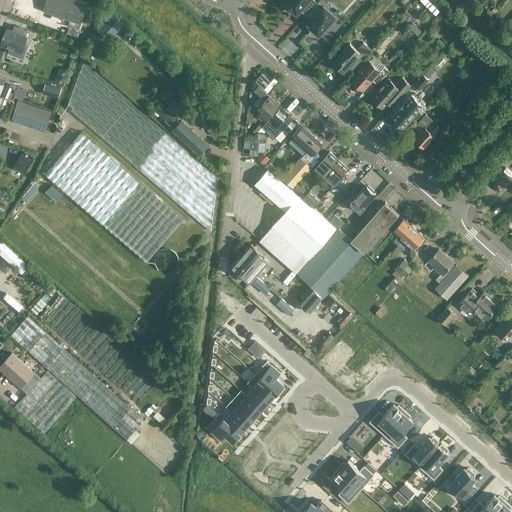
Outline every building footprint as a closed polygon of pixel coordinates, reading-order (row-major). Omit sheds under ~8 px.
[(76,0),(46,0),(43,10),(81,23),(88,4),(76,0)] [(300,10),(305,14),(316,2),(313,0),(288,0),(285,4),(292,11),(293,10),(297,13),(300,10)] [(311,28),(319,35),(335,17),(324,7),(321,10),(316,5),(306,15),(312,20),(308,24),(312,27),(311,28)] [(112,12),(96,29),(110,41),(125,24),(112,12)] [(416,19),(424,25),(427,21),(419,15),(416,19)] [(409,27),(418,34),(422,29),(413,22),(409,27)] [(23,64),(34,32),(19,27),(19,28),(15,26),(14,31),(7,29),(2,44),(9,47),(5,58),(23,64)] [(331,62),(337,67),(338,66),(344,71),(354,61),(358,65),(372,50),(364,42),(357,50),(350,43),(339,56),(337,55),(331,62)] [(351,80),(363,91),(373,80),(377,84),(389,71),(384,67),(380,71),(368,60),(351,80)] [(211,231),(218,178),(83,61),(67,107),(211,231)] [(265,68),(255,79),(260,84),(256,88),(265,95),(278,80),(265,68)] [(185,92),(193,83),(186,77),(178,85),(185,92)] [(371,98),(383,108),(391,99),(395,103),(412,86),(402,77),(395,84),(388,78),(371,98)] [(0,82),(0,91),(1,90),(6,92),(9,86),(0,82)] [(58,98),(61,88),(46,83),(43,93),(58,98)] [(392,116),(403,126),(423,104),(412,94),(405,101),(398,109),(392,116)] [(269,96),(265,100),(261,96),(254,104),(262,112),(258,116),(264,121),(279,105),(269,96)] [(174,99),(168,106),(162,101),(154,109),(173,127),(181,119),(175,113),(182,105),(174,99)] [(46,131),(52,111),(18,100),(11,121),(46,131)] [(270,117),(262,127),(274,138),(283,129),(287,132),(297,121),(280,106),(270,117)] [(194,117),(207,129),(215,136),(223,127),(216,120),(202,108),(194,117)] [(430,132),(437,125),(425,114),(418,121),(424,127),(414,139),(423,148),(434,136),(430,132)] [(200,153),(208,145),(181,120),(173,129),(200,153)] [(303,126),(293,137),(312,154),(321,143),(303,126)] [(184,219),(82,131),(45,173),(148,261),(184,219)] [(253,131),(250,154),(258,155),(259,150),(264,150),(266,132),(253,131)] [(325,153),(304,177),(305,178),(307,177),(309,178),(315,172),(317,173),(322,166),(326,170),(337,158),(330,151),(327,155),(325,153)] [(262,152),(259,156),(257,158),(264,165),(270,158),(262,152)] [(24,173),(33,158),(22,153),(14,167),(24,173)] [(300,157),(281,177),(292,187),(310,166),(300,157)] [(349,168),(337,158),(326,170),(327,170),(330,166),(323,175),(334,185),(349,168)] [(336,226),(268,169),(256,184),(266,193),(278,203),(286,210),(260,240),(296,271),(336,226)] [(35,180),(22,197),(26,200),(39,183),(35,180)] [(311,187),(318,196),(325,191),(318,182),(311,187)] [(47,191),(57,200),(62,194),(52,185),(47,191)] [(350,203),(355,207),(354,209),(357,212),(359,210),(360,212),(376,194),(372,191),(373,189),(368,185),(367,187),(366,186),(350,203)] [(310,190),(303,197),(314,207),(321,199),(310,190)] [(398,213),(385,202),(352,239),(338,228),(337,227),(297,272),(314,287),(300,302),(310,311),(365,250),(398,213)] [(398,245),(414,228),(403,219),(393,230),(399,235),(394,241),(398,245)] [(424,237),(414,228),(398,245),(403,248),(408,243),(413,248),(424,237)] [(0,253),(45,294),(52,286),(0,239),(0,253)] [(264,255),(251,243),(230,266),(249,283),(250,282),(254,285),(251,289),(266,303),(275,293),(262,281),(263,279),(257,273),(269,261),(263,256),(264,255)] [(182,260),(182,258),(182,256),(181,253),(179,250),(176,247),(173,246),(170,245),(168,246),(165,246),(163,247),(161,249),(160,251),(158,253),(157,255),(157,258),(157,261),(158,263),(159,265),(161,267),(163,269),(166,270),(168,271),(170,271),(173,270),(175,269),(177,268),(179,267),(180,265),(181,263),(182,260)] [(447,299),(468,275),(456,264),(455,265),(453,263),(454,262),(439,249),(428,260),(434,265),(433,267),(440,274),(436,279),(440,282),(435,288),(447,299)] [(485,319),(498,304),(484,291),(480,295),(472,288),(461,300),(471,309),(472,307),(485,319)] [(329,340),(325,337),(325,336),(300,314),(298,315),(276,295),(266,305),(289,325),(315,348),(315,347),(319,351),(329,340)] [(233,329),(236,309),(229,307),(230,300),(221,299),(216,326),(233,329)] [(447,306),(437,317),(446,325),(456,314),(447,306)] [(128,439),(144,420),(28,315),(11,334),(128,439)] [(503,318),(494,330),(491,332),(507,346),(511,341),(511,340),(511,317),(508,322),(503,318)] [(265,350),(255,341),(249,348),(259,357),(265,350)] [(34,373),(12,353),(0,365),(0,368),(21,387),(34,373)] [(267,361),(255,374),(276,393),(278,391),(279,393),(284,388),(282,386),(284,384),(276,377),(280,373),(267,361)] [(31,394),(35,389),(43,395),(45,392),(56,401),(51,408),(59,414),(76,393),(46,370),(29,392),(31,394)] [(255,374),(248,382),(269,401),(276,393),(255,374)] [(241,390),(262,409),(269,401),(248,382),(252,386),(245,393),(241,390)] [(241,390),(233,398),(255,417),(262,409),(241,390)] [(233,398),(226,406),(247,425),(255,417),(233,398)] [(379,411),(370,421),(384,434),(388,429),(404,410),(399,406),(397,407),(394,404),(383,415),(379,411)] [(230,410),(224,418),(241,433),(247,425),(226,406),(230,410)] [(388,429),(384,434),(398,446),(407,437),(402,432),(412,421),(409,418),(410,416),(404,410),(388,429)] [(224,418),(211,431),(221,439),(225,435),(233,442),(234,440),(236,441),(241,436),(239,435),(241,433),(224,418)] [(414,443),(406,453),(411,458),(415,453),(423,461),(419,465),(420,466),(424,461),(439,444),(437,443),(438,441),(433,437),(432,438),(429,436),(419,447),(414,443)] [(424,461),(420,466),(434,478),(443,469),(438,464),(448,453),(447,451),(448,450),(442,444),(440,446),(439,444),(424,461)] [(344,462),(338,468),(362,488),(374,474),(364,465),(360,470),(348,460),(345,463),(344,462)] [(464,467),(449,484),(466,499),(477,487),(471,482),(475,477),(473,475),(475,473),(468,467),(467,469),(464,467)] [(335,475),(332,478),(343,489),(339,493),(349,502),(362,488),(338,468),(337,469),(333,473),(335,475)] [(479,501),(470,511),(471,511),(494,511),(505,500),(504,500),(499,496),(498,497),(494,494),(484,505),(479,501)] [(303,510),(301,511),(335,511),(321,499),(316,505),(311,501),(309,504),(308,502),(302,508),(303,510)] [(494,511),(511,511),(511,509),(509,508),(511,506),(505,500),(494,511)]
